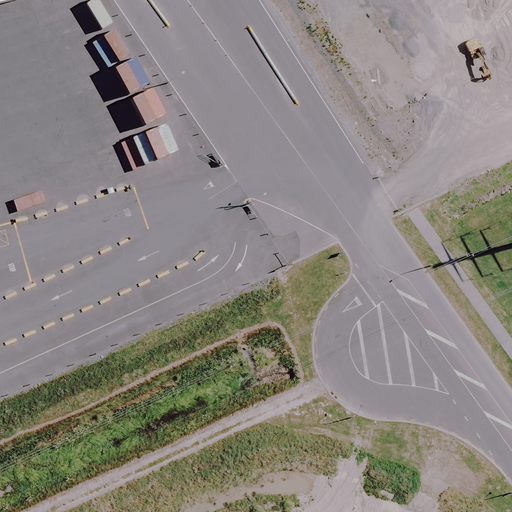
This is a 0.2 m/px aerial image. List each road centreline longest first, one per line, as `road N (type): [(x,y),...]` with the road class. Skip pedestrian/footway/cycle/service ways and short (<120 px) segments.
road 1 (unclassified): [(383,268),(195,0)]
road 2 (unclassified): [(490,416),(344,386),(327,365),(323,314),(383,268)]
road 3 (unclassified): [(490,416),(383,268)]
